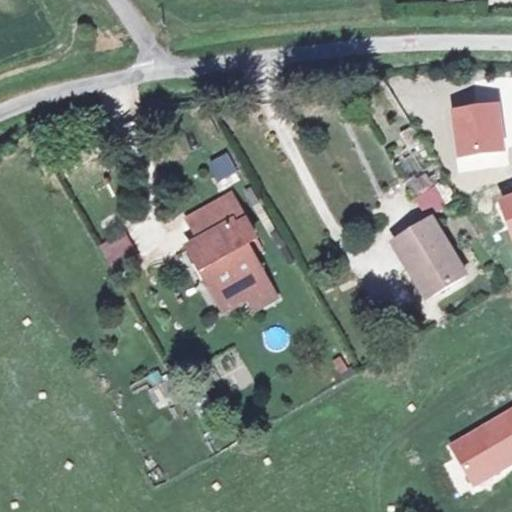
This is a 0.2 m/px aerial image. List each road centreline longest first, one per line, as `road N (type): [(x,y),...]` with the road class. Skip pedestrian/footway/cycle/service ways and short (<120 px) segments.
road 1 (unclassified): [(511,38),(396,39),(171,64)]
road 2 (unclassified): [(171,64),(49,94),(0,118)]
